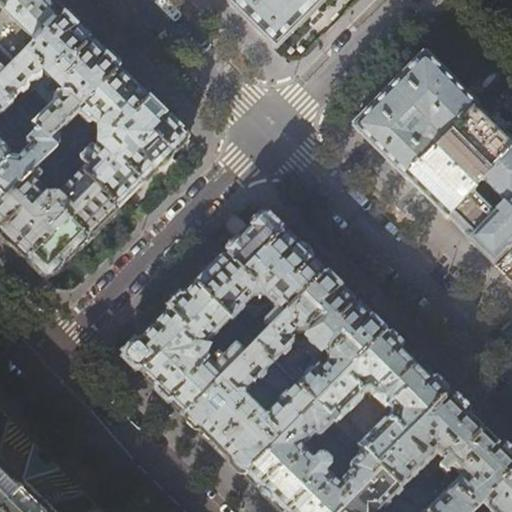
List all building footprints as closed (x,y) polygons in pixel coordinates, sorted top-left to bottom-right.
[(0,0),(0,79),(63,15),(48,0),(0,0)] [(225,0),(228,3),(228,4),(248,24),(259,34),(260,34),(275,49),(297,27),(298,27),(315,10),(324,1),(323,1),(323,0),(225,0)] [(95,46),(63,15),(0,79),(0,92),(11,104),(17,99),(16,98),(21,94),(23,95),(29,88),(28,87),(32,82),(34,81),(40,80),(43,78),(43,72),(54,72),(54,74),(62,81),(64,81),(64,93),(57,93),(55,97),(54,101),(53,104),(32,125),(50,143),(57,136),(78,115),(120,71),(95,46)] [(405,177),(475,106),(427,58),(425,57),(423,57),(356,125),(355,128),(379,151),(405,177)] [(120,71),(78,115),(86,123),(88,124),(89,125),(92,124),(98,129),(98,147),(95,150),(93,149),(90,149),(89,148),(80,159),(80,160),(80,162),(81,164),(85,168),(81,173),(117,209),(144,181),(187,138),(159,110),(120,71)] [(12,105),(11,104),(0,92),(0,206),(43,164),(57,150),(50,143),(32,125),(19,112),(12,120),(22,130),(24,129),(32,137),(28,141),(27,143),(27,146),(29,149),(19,159),(12,158),(3,147),(0,144),(0,115),(2,115),(12,105)] [(425,197),(446,218),(447,217),(511,150),(511,142),(475,106),(405,177),(425,197)] [(57,136),(50,143),(57,150),(58,150),(64,143),(57,136)] [(511,150),(447,217),(479,250),(492,263),(507,249),(508,249),(511,246),(511,150)] [(49,170),(43,164),(0,206),(0,233),(17,250),(47,280),(56,270),(86,240),(117,209),(81,173),(58,197),(58,199),(47,199),(47,198),(39,190),(37,183),(49,170)] [(230,251),(195,286),(230,321),(231,322),(244,310),(243,308),(253,298),(264,297),(271,304),(272,308),(274,312),(260,327),(267,334),(325,274),(288,237),(265,214),(253,227),(230,251)] [(356,304),(325,274),(267,334),(255,346),(274,365),(282,357),(284,359),(291,352),(289,350),(293,346),(293,343),(290,340),(297,334),(304,334),(326,357),(311,371),(309,371),(303,376),(304,379),(296,386),(315,405),(386,334),(356,304)] [(202,350),(230,321),(195,286),(176,305),(124,356),(159,391),(185,416),(246,355),(237,345),(235,345),(234,346),(212,367),(207,362),(204,362),(199,359),(191,357),(192,354),(192,351),(191,347),(195,346),(197,346),(200,347),(202,350)] [(386,334),(315,405),(333,423),(341,431),(355,444),(362,451),(377,466),(448,396),(422,370),(386,334)] [(315,405),(296,386),(274,365),(255,346),(246,355),(185,416),(216,447),(245,476),(315,405)] [(296,363),(301,368),(309,361),(304,356),(296,363)] [(448,396),(377,466),(381,470),(423,511),(511,511),(511,458),(475,422),(448,396)] [(320,437),(333,423),(315,405),(245,476),(278,509),(281,511),(339,511),(381,470),(377,466),(362,451),(350,464),(348,466),(348,468),(349,471),(341,479),(338,485),(331,479),(325,473),(330,467),(330,462),(322,454),(315,453),(310,458),(306,454),(301,447),(306,444),(314,437),(317,438),(320,437)] [(347,451),(355,444),(341,431),(334,438),(347,451)] [(0,511),(43,511),(0,469),(0,511)] [(339,511),(423,511),(381,470),(339,511)]
